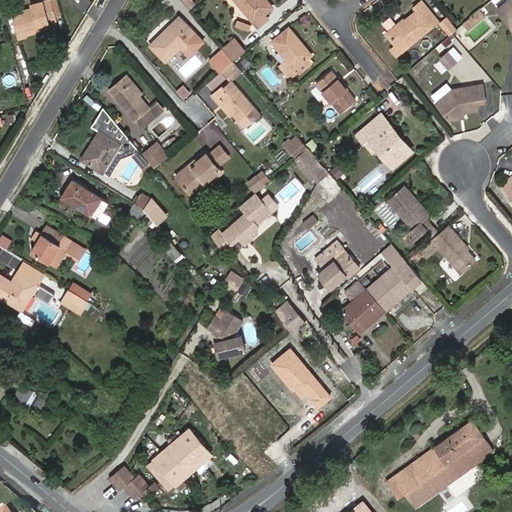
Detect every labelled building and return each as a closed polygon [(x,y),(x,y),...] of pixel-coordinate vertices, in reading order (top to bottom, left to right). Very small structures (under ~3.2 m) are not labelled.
[(181,0),(189,8),(196,2),(193,0),(181,0)] [(237,0),(259,26),(269,17),(266,13),(273,6),(268,0),(237,0)] [(415,6),(418,9),(407,19),(410,22),(406,25),(400,25),(392,31),(391,32),(400,42),(405,49),(440,21),(423,0),(415,6)] [(52,20),(57,18),(52,1),(48,2),(52,20)] [(499,8),(508,20),(511,16),(511,5),(508,1),(499,8)] [(45,22),(52,20),(48,2),(40,4),(27,7),(28,11),(9,16),(15,38),(24,35),(35,32),(34,29),(46,25),(45,22)] [(487,14),(482,8),(474,15),(479,21),(487,14)] [(384,21),(392,31),(400,25),(398,22),(392,15),(384,21)] [(479,21),(474,15),(465,23),(469,28),(479,21)] [(199,36),(180,16),(151,44),(167,61),(179,50),(189,40),(193,43),(199,36)] [(406,25),(410,22),(407,19),(405,16),(398,22),(400,25),(406,25)] [(454,32),(457,29),(447,16),(441,22),(452,34),(454,32)] [(252,23),(238,19),(236,26),(250,30),(252,23)] [(302,41),(290,27),(273,41),(288,59),(280,66),(291,78),(299,71),(296,68),(309,57),(310,56),(299,43),(302,41)] [(234,60),(246,50),(236,38),(224,48),(234,60)] [(179,50),(186,57),(196,47),(193,43),(189,40),(179,50)] [(310,56),(313,54),(302,41),(299,43),(310,56)] [(397,55),(405,49),(400,42),(391,49),(397,55)] [(454,47),(448,52),(457,61),(462,57),(454,47)] [(224,48),(210,59),(221,72),(223,70),(234,60),(224,48)] [(457,61),(448,52),(440,59),(449,69),(457,61)] [(299,71),(300,74),(314,63),(309,57),(296,68),(299,71)] [(230,79),(241,69),(234,60),(223,70),(227,76),(230,79)] [(227,76),(223,70),(221,72),(209,81),(214,87),(227,76)] [(338,77),(332,70),(317,81),(334,102),(338,98),(347,108),(357,100),(348,90),(342,83),(341,84),(338,80),(338,77)] [(144,92),(129,74),(112,89),(142,127),(165,109),(159,101),(151,107),(141,95),(144,92)] [(348,90),(350,89),(339,76),(338,77),(338,80),(341,84),(342,83),(348,90)] [(219,87),(211,93),(209,99),(227,120),(234,115),(245,128),(250,123),(257,118),(262,114),(232,79),(220,89),(219,87)] [(488,102),(485,85),(455,90),(437,104),(451,120),(461,119),(461,115),(464,112),(466,112),(480,110),(479,104),(488,102)] [(187,100),(192,95),(184,86),(179,90),(187,100)] [(347,108),(338,98),(334,102),(342,112),(347,108)] [(151,162),(143,152),(105,105),(92,127),(100,132),(94,141),(97,143),(86,162),(110,177),(124,155),(135,153),(146,166),(151,162)] [(390,121),(382,112),(379,115),(386,124),(390,121)] [(162,135),(176,122),(169,114),(155,127),(162,135)] [(386,124),(379,115),(357,133),(364,142),(369,137),(379,149),(391,163),(408,149),(393,132),(396,129),(390,121),(386,124)] [(391,163),(394,167),(414,151),(396,129),(393,132),(408,149),(391,163)] [(289,151),(295,158),(308,147),(299,136),(291,143),(294,146),(289,151)] [(364,142),(374,153),(379,149),(369,137),(364,142)] [(317,143),(313,138),(307,142),(312,148),(317,143)] [(167,157),(169,155),(157,140),(155,142),(167,157)] [(83,160),(86,162),(97,143),(94,141),(83,160)] [(155,167),(167,157),(155,142),(143,152),(151,162),(155,167)] [(193,168),(190,164),(176,176),(185,187),(190,182),(196,190),(203,183),(206,186),(221,174),(216,167),(228,158),(218,147),(208,156),(207,157),(206,155),(199,160),(198,165),(193,168)] [(302,165),(313,156),(310,153),(312,151),(308,147),(295,158),(302,165)] [(206,155),(204,153),(190,164),(193,168),(198,165),(199,160),(206,155)] [(313,179),(326,167),(315,155),(302,167),(313,179)] [(337,179),(346,172),(337,163),(329,170),(330,171),(337,179)] [(316,177),(319,182),(330,171),(329,170),(327,168),(316,177)] [(331,195),(342,185),(337,179),(330,171),(319,182),(331,195)] [(256,189),(264,183),(257,175),(249,181),(256,189)] [(511,175),(503,183),(511,194),(511,175)] [(103,198),(73,179),(63,196),(92,215),(103,198)] [(185,187),(193,197),(206,186),(203,183),(196,190),(190,182),(185,187)] [(331,195),(334,199),(346,189),(342,185),(331,195)] [(431,214),(406,186),(389,200),(413,228),(405,235),(412,242),(424,232),(428,228),(423,222),(426,219),(431,214)] [(270,193),(266,188),(259,193),(263,198),(270,193)] [(271,210),(255,190),(240,202),(247,210),(223,230),(231,240),(232,241),(239,235),(242,232),(248,239),(257,231),(258,223),(257,222),(271,210)] [(154,198),(143,191),(136,202),(147,209),(154,198)] [(92,215),(99,220),(110,203),(103,198),(92,215)] [(159,224),(169,215),(155,198),(154,198),(147,209),(159,224)] [(130,211),(142,218),(147,209),(136,202),(130,211)] [(358,215),(364,210),(362,208),(359,204),(352,209),(358,215)] [(319,220),(313,213),(303,222),(308,228),(319,220)] [(378,235),(383,231),(371,217),(366,222),(378,235)] [(430,238),(438,231),(426,219),(423,222),(428,228),(424,232),(430,238)] [(465,246),(466,245),(450,224),(421,249),(427,257),(439,247),(462,273),(477,261),(468,250),(465,246)] [(42,234),(38,241),(32,251),(50,262),(59,246),(67,250),(72,241),(48,226),(42,234)] [(223,247),(231,240),(223,230),(214,237),(223,247)] [(37,231),(33,238),(38,241),(42,234),(37,231)] [(239,235),(244,242),(248,239),(242,232),(239,235)] [(176,259),(184,253),(168,234),(161,240),(176,259)] [(347,253),(337,240),(316,258),(323,266),(324,268),(319,272),(331,288),(346,275),(348,278),(361,267),(349,252),(347,253)] [(383,254),(385,257),(360,279),(387,310),(424,277),(409,260),(395,244),(383,254)] [(50,262),(57,267),(67,250),(59,246),(50,262)] [(75,270),(87,277),(95,264),(84,257),(75,270)] [(45,273),(26,260),(19,272),(39,284),(45,273)] [(238,288),(246,275),(233,267),(225,280),(238,288)] [(0,296),(23,310),(39,284),(19,272),(13,282),(0,274),(0,296)] [(361,332),(387,310),(360,279),(346,291),(353,300),(342,309),(361,332)] [(90,301),(93,296),(74,283),(70,289),(90,302),(90,301)] [(63,301),(82,313),(90,302),(70,289),(63,301)] [(295,334),(308,324),(290,302),(278,312),(290,328),(295,334)] [(222,321),(216,317),(209,329),(217,334),(218,338),(216,342),(220,358),(237,354),(234,338),(244,321),(228,312),(222,321)] [(13,398),(25,405),(35,390),(22,383),(13,398)] [(495,451),(473,419),(387,481),(398,497),(407,491),(418,506),(495,451)] [(153,459),(153,461),(148,464),(170,490),(213,455),(190,428),(180,437),(174,442),(159,454),(154,458),(153,459)] [(136,477),(125,464),(110,477),(121,490),(125,487),(137,499),(141,495),(147,501),(161,489),(154,482),(150,485),(140,474),(136,477)] [(0,509),(1,511),(10,511),(5,503),(0,506),(0,509)]
